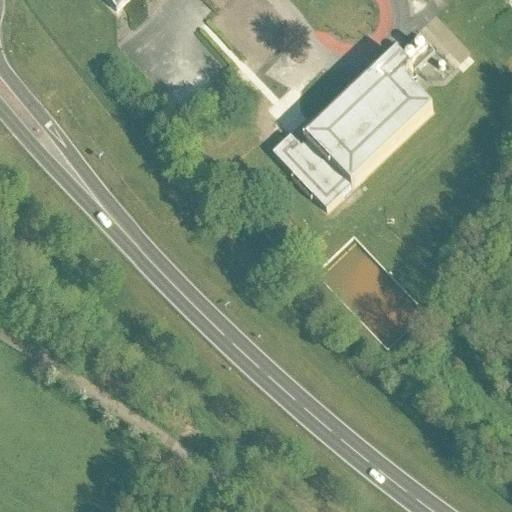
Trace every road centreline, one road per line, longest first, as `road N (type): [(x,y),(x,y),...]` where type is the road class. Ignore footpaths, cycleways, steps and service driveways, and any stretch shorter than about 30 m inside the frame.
road 1 (secondary): [(74,179),(305,413),(428,511)]
road 2 (unknown): [(0,344),(155,441)]
road 3 (secondary): [(74,179),(61,145),(0,69)]
